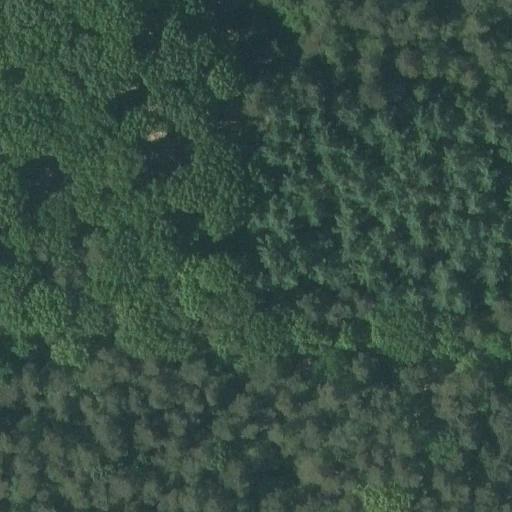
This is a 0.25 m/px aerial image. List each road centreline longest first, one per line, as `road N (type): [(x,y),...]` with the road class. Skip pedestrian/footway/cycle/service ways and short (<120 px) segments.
road 1 (track): [(511,331),(0,312)]
road 2 (track): [(490,0),(511,149)]
